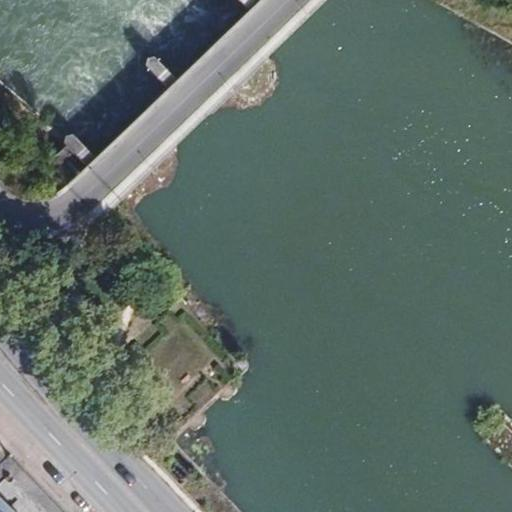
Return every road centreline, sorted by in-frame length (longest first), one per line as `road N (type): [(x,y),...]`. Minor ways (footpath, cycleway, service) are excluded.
road 1 (residential): [(0,196),(29,213),(92,199),(296,0)]
road 2 (primary): [(165,511),(0,331)]
road 3 (primary): [(0,383),(122,511)]
